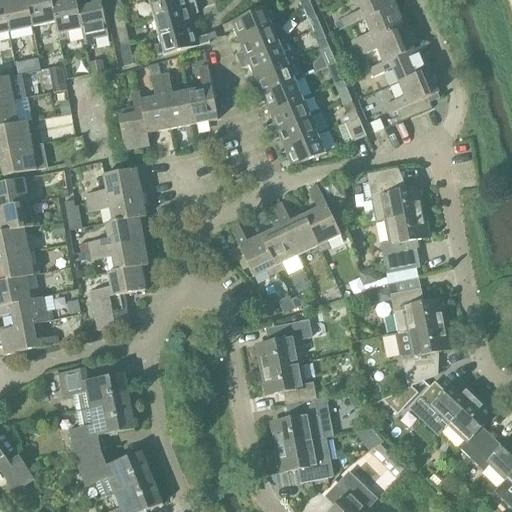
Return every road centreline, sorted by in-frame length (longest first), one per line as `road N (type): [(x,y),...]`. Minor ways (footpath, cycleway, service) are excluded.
road 1 (residential): [(278,511),(250,476),(227,310),(202,287),(183,285)]
road 2 (residential): [(511,399),(480,352),(428,152)]
road 3 (residential): [(195,511),(157,432),(144,348)]
road 4 (residential): [(428,152),(453,120),(455,103),(420,0)]
road 5 (residential): [(215,36),(273,188)]
road 6 (residential): [(273,188),(318,171),(428,152)]
road 7 (residential): [(3,382),(50,361),(144,348)]
road 8 (residential): [(183,285),(203,228),(231,205),(273,188)]
